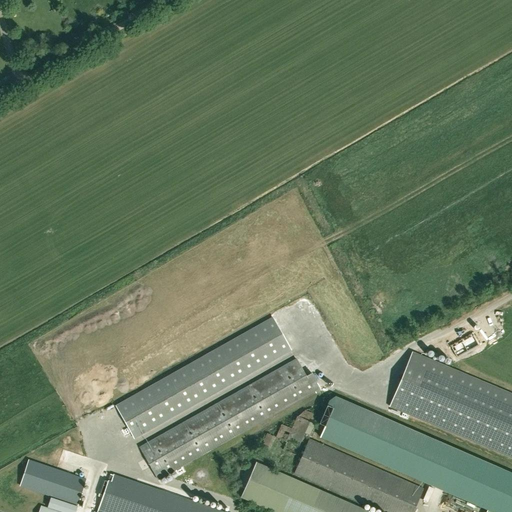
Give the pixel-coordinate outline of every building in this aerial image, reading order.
[(133,437),(291,349),(272,317),(115,405),(133,437)] [(511,457),(511,394),(412,353),(390,406),(511,457)] [(311,373),(306,376),(296,359),(139,447),(157,480),(320,388),(311,373)] [(511,511),(511,470),(337,397),(337,398),(321,438),(499,511),(511,511)] [(411,511),(422,489),(308,438),(293,472),(382,511),(370,511),(255,462),(240,496),(276,511),(411,511)] [(19,487),(50,497),(47,508),(40,505),(37,511),(75,511),(77,506),(86,479),(28,459),(19,487)] [(108,482),(103,480),(98,496),(102,498),(98,511),(102,511),(223,511),(113,475),(113,476),(110,475),(108,482)]
